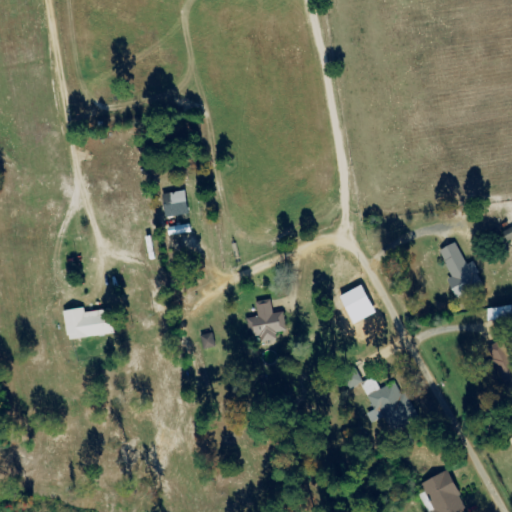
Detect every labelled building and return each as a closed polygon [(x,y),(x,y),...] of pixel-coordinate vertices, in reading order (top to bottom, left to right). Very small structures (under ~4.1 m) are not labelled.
[(171,218),(195,214),(191,191),(167,195),(171,218)] [(477,262),(470,266),(460,244),(443,252),(455,278),(452,279),(461,299),(488,287),(477,262)] [(250,319),(253,337),(263,335),(265,343),(282,340),(280,333),(291,331),(287,313),(276,315),(273,300),(258,303),(260,317),(250,319)] [(511,307),(496,309),(496,321),(511,319),(511,307)] [(89,314),(88,309),(68,312),(73,342),(121,335),(117,309),(89,314)] [(221,348),(218,334),(205,337),(208,350),(221,348)] [(511,354),(505,341),(490,349),(507,384),(511,381),(511,354)] [(372,396),(378,411),(371,414),(375,424),(388,418),(396,436),(423,424),(404,382),(372,396)] [(464,511),(444,471),(419,484),(433,511),(464,511)]
